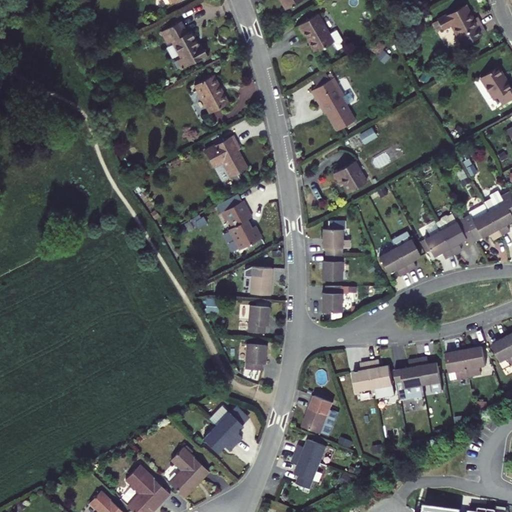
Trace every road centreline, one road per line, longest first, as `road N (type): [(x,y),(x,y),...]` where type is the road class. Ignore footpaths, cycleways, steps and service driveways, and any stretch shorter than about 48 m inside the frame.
road 1 (residential): [(292,340),(296,264),(285,168),(240,0)]
road 2 (residential): [(511,270),(434,284),(347,334)]
road 3 (residential): [(347,334),(444,331),(511,308)]
road 4 (residential): [(254,487),(292,340)]
